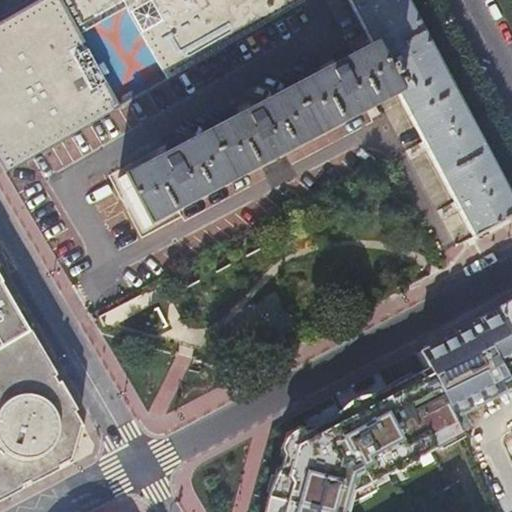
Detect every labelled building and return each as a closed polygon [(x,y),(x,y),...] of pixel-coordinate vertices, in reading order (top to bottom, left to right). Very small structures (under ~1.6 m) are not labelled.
[(38,0),(0,22),(0,165),(4,173),(118,107),(118,106),(59,0),(38,0)] [(59,0),(118,106),(299,3),(302,1),(300,0),(59,0)] [(346,0),(370,46),(116,179),(118,181),(120,180),(146,229),(148,228),(147,226),(396,94),(472,240),(475,239),(474,236),(511,216),(511,210),(401,0),(346,0)] [(0,497),(1,496),(3,500),(13,494),(14,493),(14,492),(47,367),(27,332),(19,337),(7,315),(10,313),(12,308),(3,293),(0,292),(0,497)] [(511,300),(509,302),(493,310),(511,346),(511,300)] [(511,346),(493,310),(415,351),(425,369),(451,421),(489,401),(511,389),(511,346)] [(14,493),(13,494),(21,490),(20,487),(26,483),(28,487),(45,478),(45,477),(43,474),(57,467),(59,460),(72,453),(77,436),(69,423),(71,415),(64,403),(67,401),(47,367),(14,492),(14,493)] [(451,421),(425,369),(287,441),(268,511),(343,511),(349,494),(387,473),(388,475),(410,464),(409,462),(458,435),(451,421)] [(83,428),(67,401),(64,403),(71,415),(69,423),(77,436),(72,453),(59,460),(57,467),(43,474),(45,477),(73,463),(83,428)]
